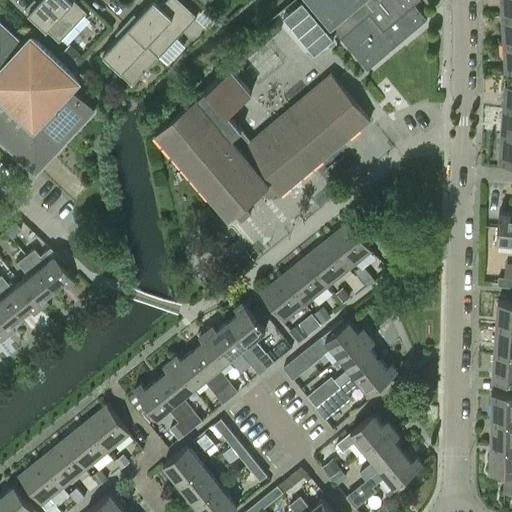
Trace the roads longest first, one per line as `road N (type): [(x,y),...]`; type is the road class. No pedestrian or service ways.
road 1 (residential): [(460,511),(469,177)]
road 2 (residential): [(469,177),(458,0)]
